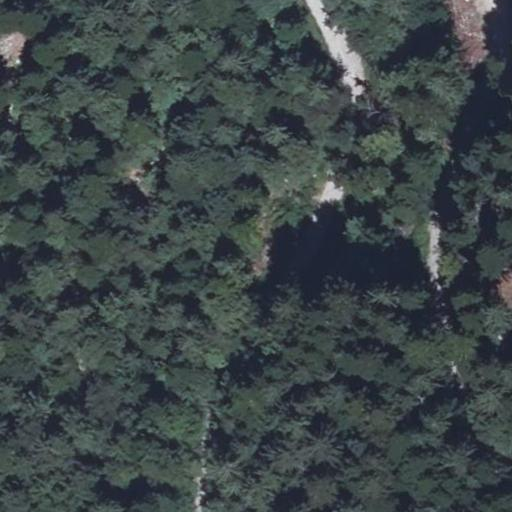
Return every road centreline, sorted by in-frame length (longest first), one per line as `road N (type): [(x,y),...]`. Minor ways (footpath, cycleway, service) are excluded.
road 1 (unclassified): [(315,0),(340,57),(329,135),(210,397),(203,511)]
road 2 (unclassified): [(476,0),(484,34),(473,128),(438,230),(446,326),(467,407),(511,469)]
